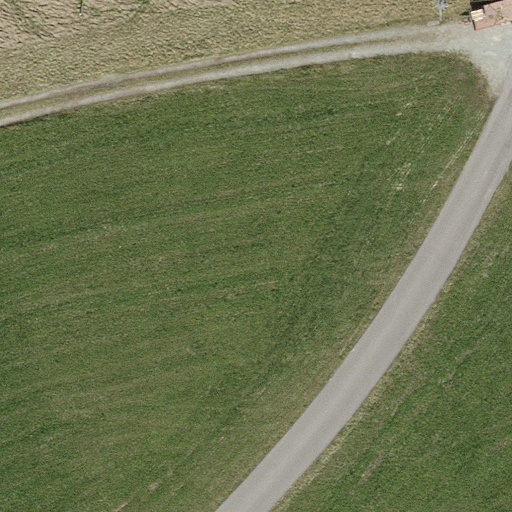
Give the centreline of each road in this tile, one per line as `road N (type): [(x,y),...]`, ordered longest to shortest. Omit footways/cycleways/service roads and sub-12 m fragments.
road 1 (track): [(0,115),(73,95),(511,22)]
road 2 (unclassified): [(240,511),(341,402),(458,220),(511,104)]
